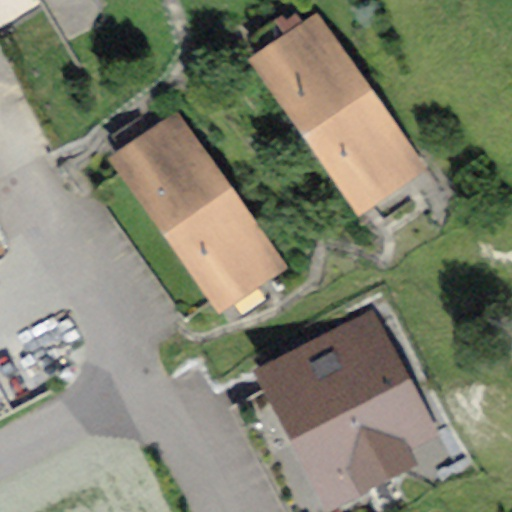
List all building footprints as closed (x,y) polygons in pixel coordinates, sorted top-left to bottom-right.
[(272,63),(319,129),(361,100),(327,53),(339,44),(318,13),(288,34),(296,46),(272,63)] [(408,166),(361,100),(319,129),(366,195),(408,166)] [(179,229),(221,199),(174,132),(132,162),(179,229)] [(221,199),(179,229),(226,294),(268,265),(221,199)] [(378,331),(274,382),(327,488),(430,436),(378,331)]
